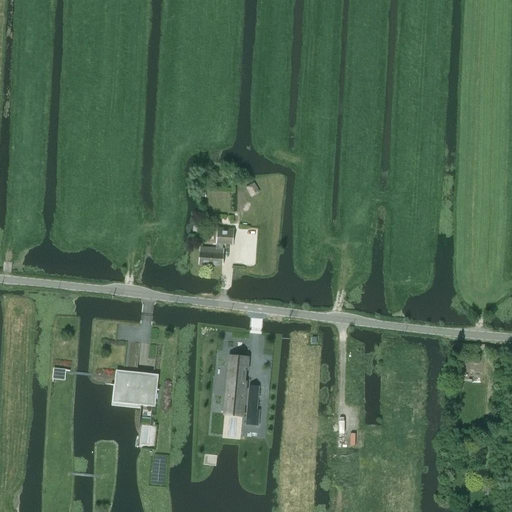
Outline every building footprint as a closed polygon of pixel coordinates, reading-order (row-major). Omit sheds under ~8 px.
[(254,182),(245,187),(251,197),(260,192),(254,182)] [(198,264),(221,266),(223,249),(222,248),(222,244),(232,245),(234,229),(218,227),(215,247),(200,246),(198,264)] [(229,357),(225,406),(243,408),(243,405),(245,406),(247,406),(245,425),(255,426),(257,409),(259,386),(249,385),(249,388),(245,388),(247,358),(229,357)] [(124,371),(123,371),(122,385),(110,384),(110,385),(117,386),(115,398),(141,401),(153,402),(154,390),(158,390),(158,389),(152,389),(153,380),(143,379),(123,377),(124,371)] [(485,486),(484,499),(492,499),(492,487),(485,486)]
